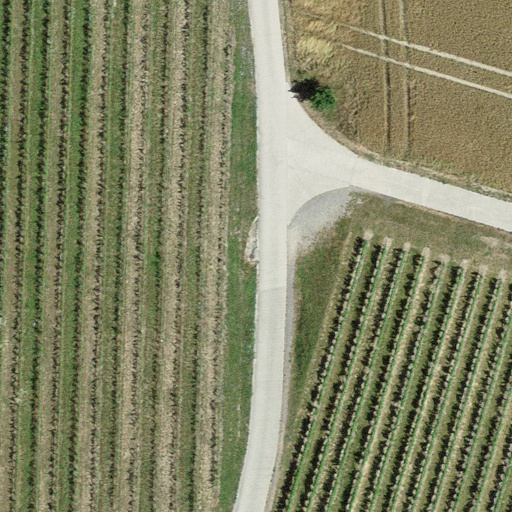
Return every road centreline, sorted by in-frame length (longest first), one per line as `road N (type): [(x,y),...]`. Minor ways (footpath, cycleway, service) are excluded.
road 1 (track): [(261,511),(278,439),(259,0)]
road 2 (unclassified): [(266,154),(511,226)]
